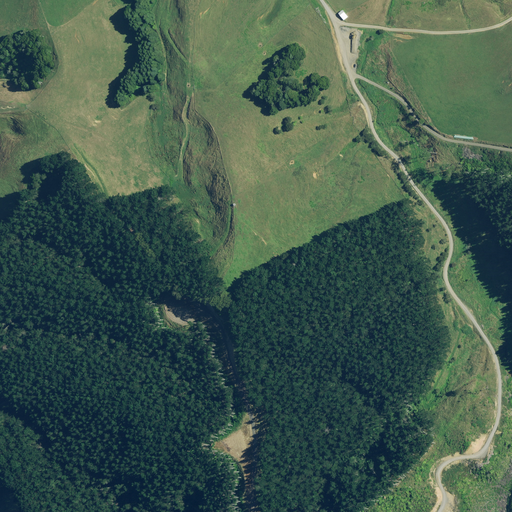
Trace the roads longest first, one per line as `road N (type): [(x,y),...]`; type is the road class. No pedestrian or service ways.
road 1 (track): [(347,73),(374,153),(425,214),(446,290),(498,365),(499,400)]
road 2 (track): [(511,147),(435,131),(399,92),(347,73)]
road 3 (track): [(339,26),(368,35),(440,33),(470,29),(511,8)]
road 4 (track): [(499,400),(476,454),(437,468),(430,511)]
